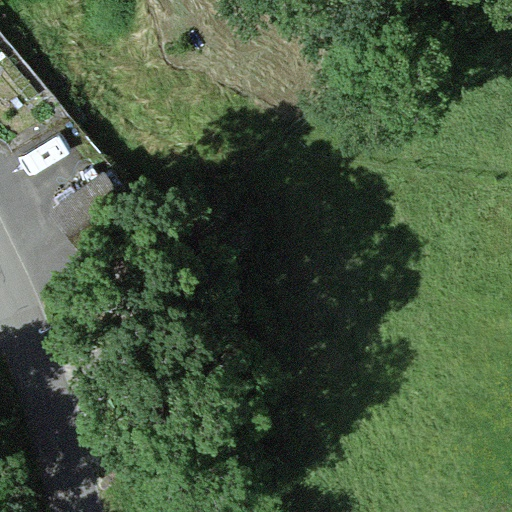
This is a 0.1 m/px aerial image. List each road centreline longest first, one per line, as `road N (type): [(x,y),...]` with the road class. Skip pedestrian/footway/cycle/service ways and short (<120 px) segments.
road 1 (tertiary): [(0,303),(59,430),(74,511)]
road 2 (track): [(59,430),(158,511)]
